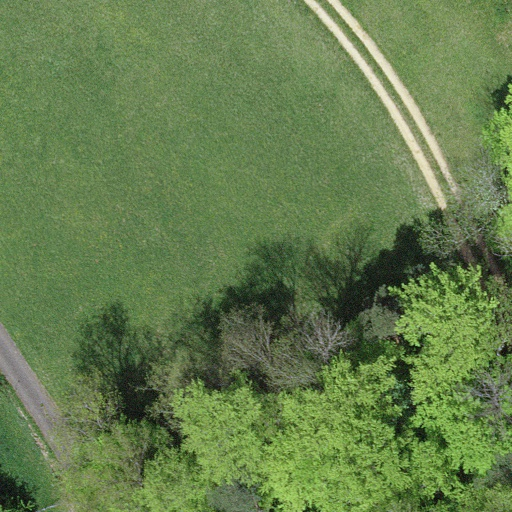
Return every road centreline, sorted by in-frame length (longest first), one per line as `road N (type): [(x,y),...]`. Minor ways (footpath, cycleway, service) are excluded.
road 1 (track): [(321,0),(370,48),(445,187),(511,342)]
road 2 (track): [(0,341),(111,511)]
